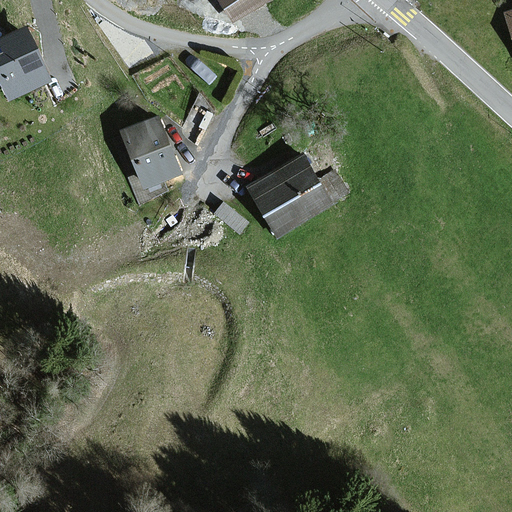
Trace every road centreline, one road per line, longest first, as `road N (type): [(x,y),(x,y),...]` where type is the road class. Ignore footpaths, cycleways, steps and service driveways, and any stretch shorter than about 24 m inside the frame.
road 1 (residential): [(358,0),(265,47),(160,32),(94,0)]
road 2 (tertiary): [(387,0),(511,112)]
